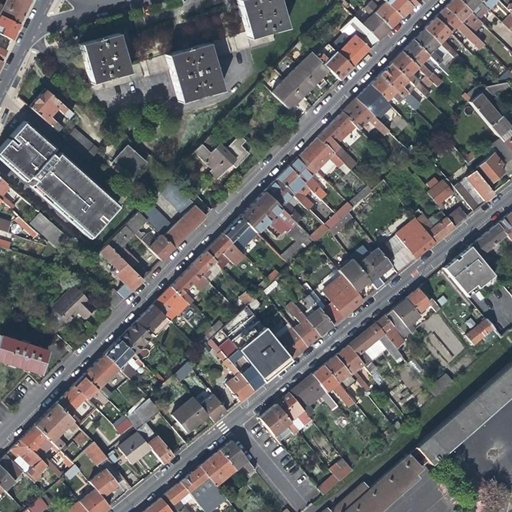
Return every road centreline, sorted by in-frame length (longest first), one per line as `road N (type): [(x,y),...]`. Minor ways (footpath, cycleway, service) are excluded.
road 1 (residential): [(430,0),(0,438)]
road 2 (residential): [(121,511),(511,195)]
